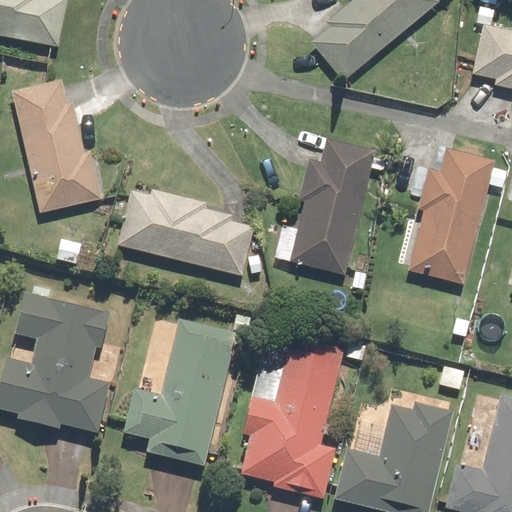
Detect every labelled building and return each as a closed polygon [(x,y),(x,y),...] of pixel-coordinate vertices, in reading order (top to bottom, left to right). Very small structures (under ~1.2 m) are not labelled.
[(0,0),(0,37),(55,48),(64,0),(0,0)] [(434,3),(431,0),(354,0),(329,23),(332,26),(306,49),(340,87),(434,3)] [(474,29),(481,31),(469,80),(511,89),(511,37),(488,32),(492,13),(479,10),(474,29)] [(78,154),(60,83),(9,96),(38,217),(102,202),(89,152),(78,154)] [(302,168),(293,204),(306,207),(292,266),(340,278),(371,153),(324,141),(316,172),(302,168)] [(425,170),(412,212),(423,215),(405,273),(456,289),(494,164),(441,148),(434,173),(425,170)] [(224,216),(202,210),(203,204),(153,191),(152,195),(128,189),(113,245),(241,280),(255,229),(223,221),(224,216)] [(84,247),(55,241),(52,260),(80,265),(84,247)] [(57,428),(93,437),(106,388),(83,382),(90,353),(95,354),(104,320),(47,305),(51,292),(32,287),(28,300),(22,298),(0,381),(0,412),(15,417),(13,424),(55,434),(57,428)] [(472,322),(453,317),(448,341),(466,345),(472,322)] [(234,339),(161,319),(140,396),(131,393),(119,436),(144,443),(141,457),(198,472),(234,339)] [(238,480),(316,500),(328,453),(314,449),(340,349),(286,335),(274,378),(260,374),(253,400),(248,399),(238,439),(248,442),(238,480)] [(462,369),(443,364),(437,389),(456,393),(462,369)] [(423,511),(448,416),(388,401),(373,463),(342,455),(329,503),(364,511),(423,511)] [(511,511),(511,405),(498,402),(479,478),(454,472),(444,511),(511,511)]
